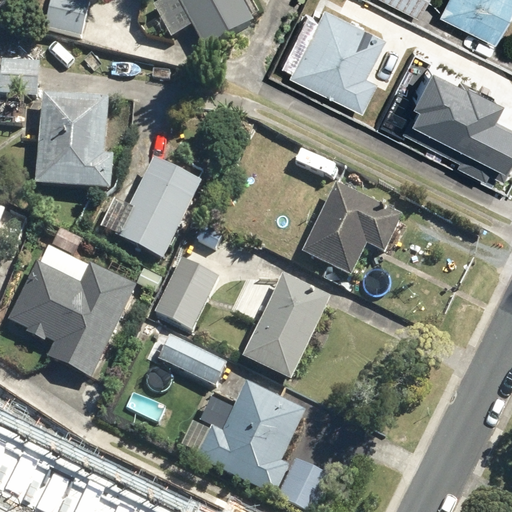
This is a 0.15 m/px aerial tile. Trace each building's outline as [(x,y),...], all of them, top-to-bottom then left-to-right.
[(96,1),(91,0),(54,0),(46,29),(84,40),(96,1)] [(239,0),(177,0),(179,4),(167,9),(177,30),(187,26),(200,55),(253,32),(239,0)] [(351,0),(340,0),(331,20),(388,48),(400,24),(351,0)] [(386,0),(413,14),(420,0),(386,0)] [(511,0),(442,0),(435,15),(496,43),(511,8),(511,0)] [(370,122),(439,151),(469,80),(401,51),(370,122)] [(3,68),(3,99),(42,100),(42,69),(3,68)] [(41,106),(40,189),(111,190),(112,107),(41,106)] [(147,172),(116,237),(164,260),(195,194),(147,172)] [(334,185),(299,255),(355,282),(390,212),(334,185)] [(157,258),(140,283),(159,296),(176,271),(157,258)] [(8,327),(53,349),(47,360),(93,385),(141,297),(95,273),(84,292),(36,269),(8,327)] [(177,276),(158,312),(196,333),(215,296),(177,276)] [(287,282),(275,304),(241,286),(229,310),(261,327),(243,360),(286,384),(331,307),(287,282)] [(159,360),(212,387),(224,365),(170,337),(159,360)] [(312,416),(249,384),(208,466),(271,498),(312,416)] [(0,402),(0,453),(15,407),(0,402)] [(303,460),(280,500),(300,511),(324,511),(341,482),(303,460)]
